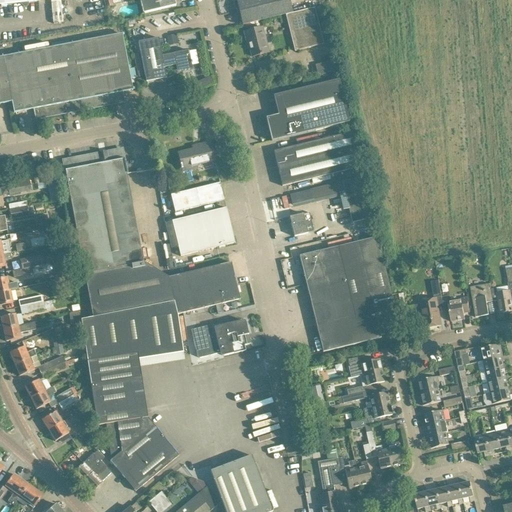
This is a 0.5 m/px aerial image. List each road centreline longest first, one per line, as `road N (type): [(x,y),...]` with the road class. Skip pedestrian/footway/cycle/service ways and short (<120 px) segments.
road 1 (unclassified): [(287,337),(231,107)]
road 2 (unclassified): [(0,152),(231,107)]
road 3 (residential): [(421,476),(400,368),(443,339),(509,328)]
